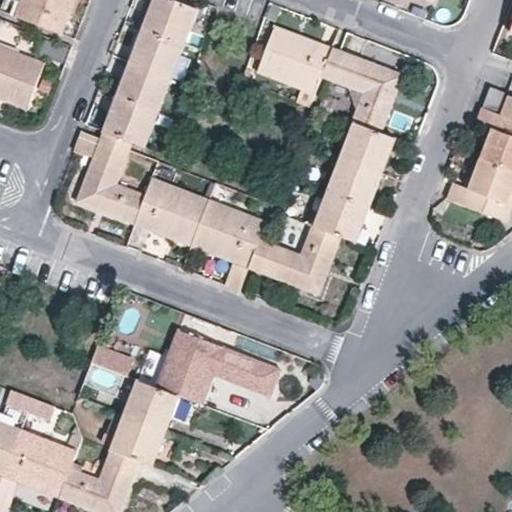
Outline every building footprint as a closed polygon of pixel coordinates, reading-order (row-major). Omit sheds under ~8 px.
[(74,0),(21,0),(16,14),(62,33),(73,4),(74,0)] [(154,0),(152,6),(144,26),(186,43),(200,9),(176,0),(154,0)] [(137,44),(130,62),(172,78),(180,61),(180,60),(186,43),(144,26),(137,44)] [(323,76),(333,47),(304,36),(277,26),(259,71),(316,94),(323,76)] [(0,97),(27,108),(45,62),(0,44),(0,97)] [(341,51),(333,47),(323,76),(330,80),(341,51)] [(330,80),(339,82),(349,53),(341,51),(330,80)] [(349,53),(339,82),(364,91),(353,121),(355,122),(384,132),(405,74),(349,53)] [(180,60),(180,61),(172,78),(183,82),(190,64),(180,60)] [(125,76),(118,95),(160,111),(172,78),(130,62),(125,76)] [(508,92),(491,86),(483,107),(500,113),(508,92)] [(111,112),(104,130),(134,142),(147,146),(160,111),(118,95),(111,112)] [(477,122),(493,128),(482,159),(511,171),(511,117),(500,113),(483,107),(482,107),(477,122)] [(397,138),(384,132),(355,122),(342,158),(384,174),(397,138)] [(132,149),(134,142),(104,130),(102,136),(102,137),(132,149)] [(102,137),(100,143),(130,154),(132,149),(102,137)] [(100,143),(78,201),(136,223),(146,195),(119,183),(130,154),(100,143)] [(371,207),(384,174),(342,158),(329,191),(371,207)] [(511,193),(511,171),(482,159),(470,188),(454,182),(448,198),(493,215),(499,200),(508,203),(511,193)] [(146,195),(136,223),(193,245),(210,199),(153,178),(146,195)] [(358,242),(371,207),(329,191),(316,225),(342,236),(343,236),(358,242)] [(499,200),(493,215),(509,220),(511,212),(511,193),(508,203),(499,200)] [(210,199),(193,245),(235,262),(250,267),(261,238),(267,221),(210,199)] [(313,224),(301,253),(276,243),(265,273),(320,294),(342,236),(316,225),(313,224)] [(268,241),(261,238),(250,267),(257,270),(268,241)] [(257,270),(265,273),(276,243),(268,241),(257,270)] [(250,267),(235,262),(226,285),(241,291),(250,267)] [(225,346),(178,330),(157,386),(180,395),(204,404),(214,377),(215,371),(225,346)] [(133,359),(98,345),(92,363),(127,376),(133,359)] [(283,368),(225,346),(215,371),(273,393),(283,368)] [(138,379),(125,414),(167,430),(180,395),(157,386),(138,379)] [(14,390),(11,400),(29,407),(34,397),(14,390)] [(125,414),(111,449),(141,460),(154,465),(167,430),(125,414)] [(0,472),(4,474),(21,428),(0,420),(0,472)] [(21,428),(4,474),(60,496),(71,468),(78,451),(21,428)] [(71,468),(60,496),(103,511),(120,511),(141,460),(111,449),(100,479),(71,468)]
